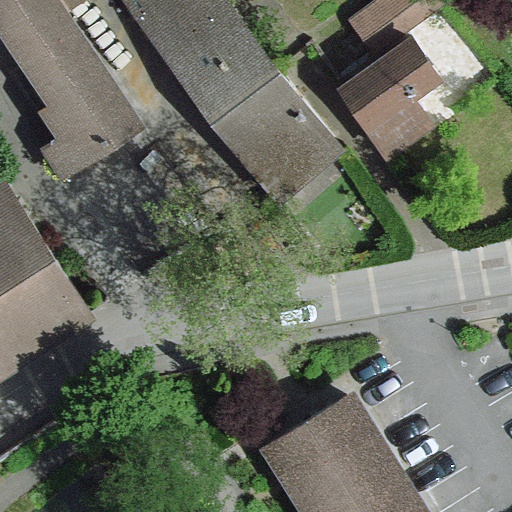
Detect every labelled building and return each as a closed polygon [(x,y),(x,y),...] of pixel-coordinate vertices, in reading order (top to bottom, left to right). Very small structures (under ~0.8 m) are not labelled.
[(0,0),(0,11),(2,14),(2,25),(60,106),(96,159),(138,124),(143,125),(105,71),(65,15),(86,1),(87,0),(0,0)] [(127,0),(145,24),(155,17),(190,63),(179,70),(186,79),(201,98),(218,119),(282,71),(225,0),(127,0)] [(418,40),(347,88),(392,152),(435,123),(417,97),(445,78),(418,40)] [(264,178),(279,196),(342,146),(282,71),(218,119),(238,146),(264,178)] [(96,159),(60,106),(45,115),(62,142),(48,150),(66,175),(96,159)] [(0,194),(0,360),(84,306),(7,191),(0,194)] [(415,511),(345,395),(263,444),(304,511),(415,511)]
